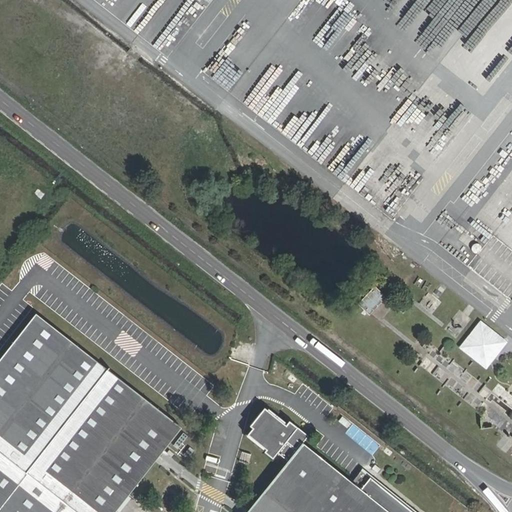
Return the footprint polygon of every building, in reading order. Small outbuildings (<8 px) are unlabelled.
[(369,311),(387,297),(378,286),(360,300),(369,311)] [(0,511),(116,511),(182,428),(36,314),(0,359),(0,511)] [(492,367),(508,346),(487,330),(471,351),(492,367)] [(416,511),(363,469),(352,484),(301,443),(307,436),(289,422),(286,425),(265,409),(251,427),(254,429),(248,436),(267,450),(265,453),(273,459),(278,452),(289,461),(248,511),(416,511)] [(347,428),(351,424),(342,417),(339,421),(347,428)]
